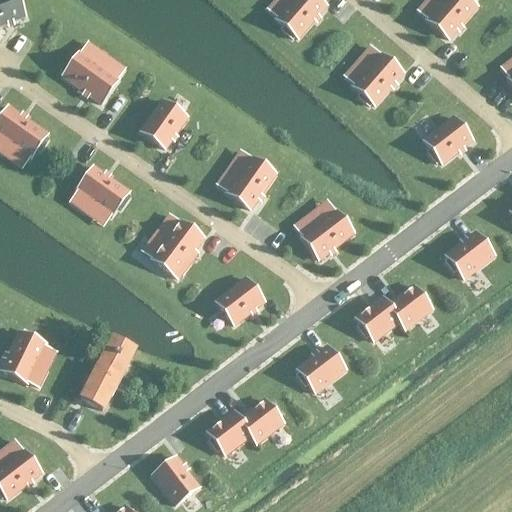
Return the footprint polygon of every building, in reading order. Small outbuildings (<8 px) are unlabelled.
[(0,0),(0,28),(23,20),(15,0),(0,0)] [(293,39),(296,42),(325,9),(313,0),(284,0),(289,4),(274,22),(283,29),(280,32),(291,42),(293,39)] [(417,13),(426,21),(425,23),(447,42),(475,10),(472,8),(475,5),(469,0),(444,0),(437,8),(428,0),(417,13)] [(373,109),(401,76),(379,57),(378,58),(369,50),(357,63),(366,71),(351,89),(359,96),(357,99),(368,109),(370,106),(373,109)] [(117,83),(116,82),(123,72),(106,60),(99,70),(78,55),(72,64),(69,62),(60,74),(63,76),(61,79),(100,107),(117,83)] [(511,61),(500,70),(507,80),(506,81),(511,88),(511,61)] [(503,123),(511,112),(511,107),(495,93),(483,106),(503,123)] [(139,135),(163,152),(185,121),(161,104),(139,135)] [(0,119),(0,156),(0,157),(7,147),(29,162),(35,152),(38,154),(46,143),(44,140),(46,137),(7,110),(0,119)] [(435,166),(438,164),(440,167),(470,144),(452,120),(422,143),(429,153),(426,155),(435,166)] [(216,187),(225,194),(225,195),(249,213),(274,178),(271,175),(273,172),(261,164),(259,167),(249,160),(236,179),(226,173),(216,187)] [(84,216),(91,206),(110,219),(117,210),(119,212),(128,200),(125,198),(127,195),(92,170),(75,195),(76,196),(69,205),(84,216)] [(315,227),(308,218),(293,229),(301,238),(299,239),(318,263),(351,237),(349,234),(352,232),(343,220),(340,223),(333,213),(315,227)] [(176,282),(191,262),(189,260),(202,242),(179,224),(178,226),(168,219),(151,242),(160,249),(150,262),(176,282)] [(444,259),(446,262),(443,264),(452,275),(455,273),(462,282),(492,259),(474,235),(444,259)] [(214,305),(232,329),(262,305),(244,282),(214,305)] [(412,289),(387,308),(386,309),(398,325),(397,325),(403,333),(430,313),(425,307),(428,304),(419,293),(416,295),(412,289)] [(397,325),(398,325),(386,309),(387,308),(380,300),(354,321),(359,327),(356,329),(364,341),(367,338),(372,345),(397,325)] [(45,348),(34,343),(36,340),(23,333),(21,336),(18,335),(0,370),(0,373),(26,386),(27,385),(37,390),(45,374),(34,369),(45,348)] [(295,373),(314,396),(344,373),(325,349),(295,373)] [(105,351),(79,402),(101,413),(127,363),(119,358),(120,355),(115,353),(113,356),(105,351)] [(238,423),(237,423),(249,439),(255,447),(281,427),(277,421),(280,419),(271,407),(268,409),(263,403),(238,423)] [(223,459),(249,439),(237,423),(238,423),(232,415),(205,435),(210,441),(207,443),(216,455),(219,453),(223,459)] [(0,453),(0,456),(6,464),(0,468),(0,500),(0,501),(3,499),(6,502),(40,476),(21,452),(20,453),(13,444),(0,453)] [(174,460),(151,478),(174,509),(197,490),(174,460)]
